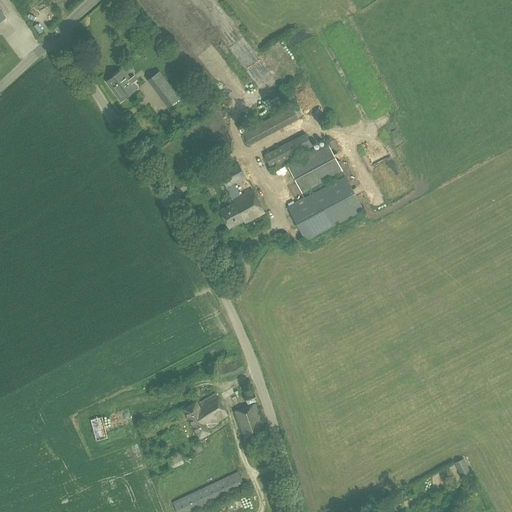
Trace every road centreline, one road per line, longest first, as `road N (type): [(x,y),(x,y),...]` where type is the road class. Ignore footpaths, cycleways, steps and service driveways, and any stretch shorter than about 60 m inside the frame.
road 1 (unclassified): [(298,511),(244,339),(198,244),(58,33)]
road 2 (unknown): [(167,198),(254,149),(290,219)]
